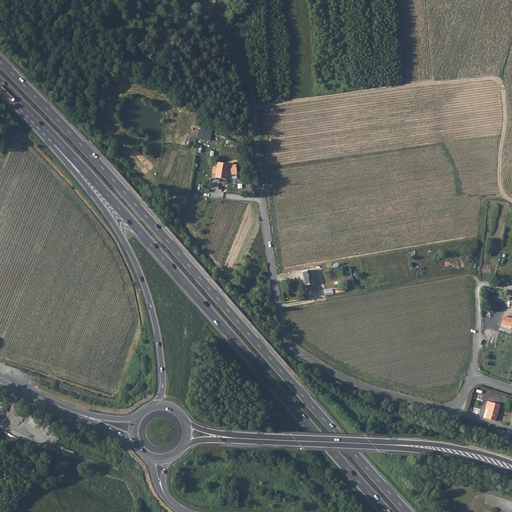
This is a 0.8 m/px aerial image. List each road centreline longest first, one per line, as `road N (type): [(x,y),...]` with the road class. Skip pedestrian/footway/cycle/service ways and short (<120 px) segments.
road 1 (unclassified): [(203,0),(247,78),(280,322),(290,346),(359,385),(443,408),(459,402),(475,378),(511,388)]
road 2 (trunk): [(406,511),(0,61)]
road 3 (trunk): [(49,134),(386,511)]
road 4 (track): [(511,200),(499,163),(500,77),(253,106)]
road 5 (trunk): [(49,134),(140,272),(162,374),(146,409)]
road 6 (secondary): [(237,438),(421,447),(511,468)]
road 7 (track): [(477,347),(479,288),(468,275),(278,307)]
road 8 (unknown): [(138,473),(40,446),(0,425)]
